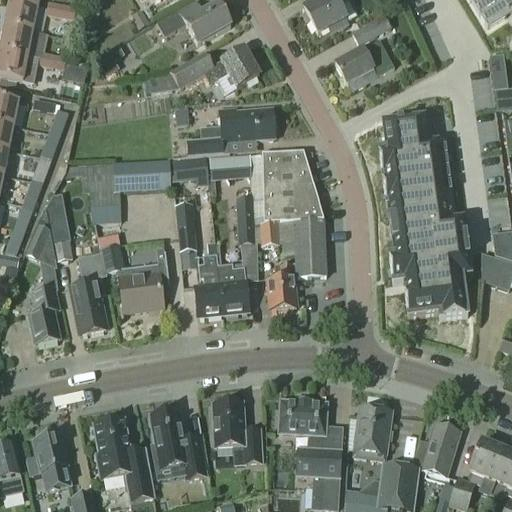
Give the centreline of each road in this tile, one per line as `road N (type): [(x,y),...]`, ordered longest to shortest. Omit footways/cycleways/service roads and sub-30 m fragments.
road 1 (residential): [(360,361),(356,212),(344,168),(253,0)]
road 2 (tertiary): [(0,405),(212,365),(360,361)]
road 3 (tertiary): [(511,413),(360,361)]
